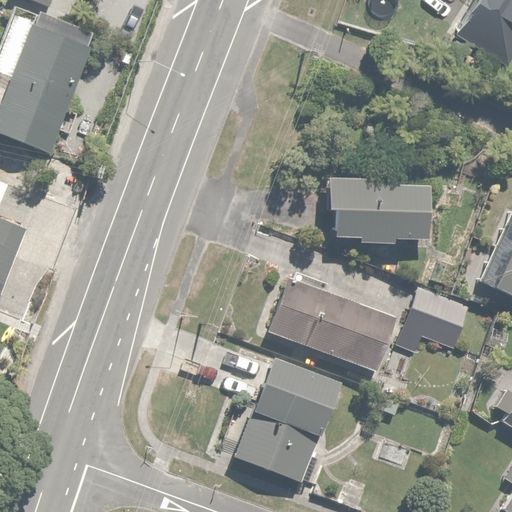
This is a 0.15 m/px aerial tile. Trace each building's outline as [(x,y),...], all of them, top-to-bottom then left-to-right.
[(511,0),(468,0),(453,22),(507,58),(511,50),(511,0)] [(0,132),(46,150),(91,32),(13,3),(0,36),(0,132)] [(427,184),(379,185),(379,177),(324,178),(324,210),(331,210),(332,240),(357,239),(357,246),(390,245),(390,240),(428,239),(427,184)] [(511,216),(505,214),(475,280),(511,297),(511,216)] [(0,295),(27,227),(0,216),(0,295)] [(287,276),(267,331),(372,370),(398,301),(363,288),(358,302),(287,276)] [(472,307),(417,286),(395,346),(413,353),(420,336),(456,349),(472,307)] [(339,382),(272,355),(230,458),(298,485),(339,382)] [(505,511),(511,511),(511,393),(504,388),(494,403),(505,410),(498,422),(511,431),(511,465),(503,480),(511,486),(511,494),(502,510),(505,511)]
